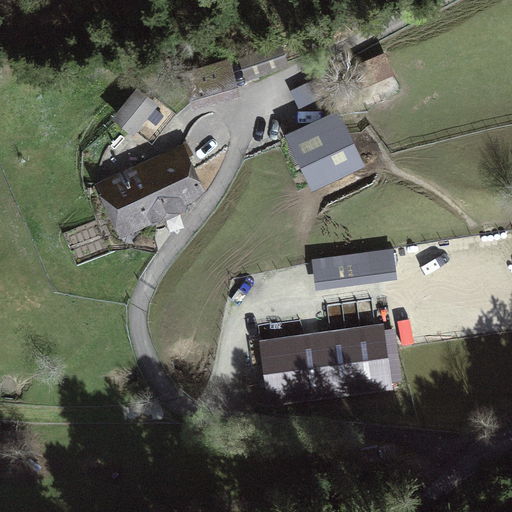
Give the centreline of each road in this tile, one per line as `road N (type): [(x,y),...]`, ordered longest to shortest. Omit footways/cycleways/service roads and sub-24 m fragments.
road 1 (track): [(251,118),(223,180),(141,297),(138,329),(168,394),(233,422),(511,448)]
road 2 (track): [(478,235),(466,217),(382,159),(351,92)]
road 3 (unknown): [(289,76),(440,0)]
